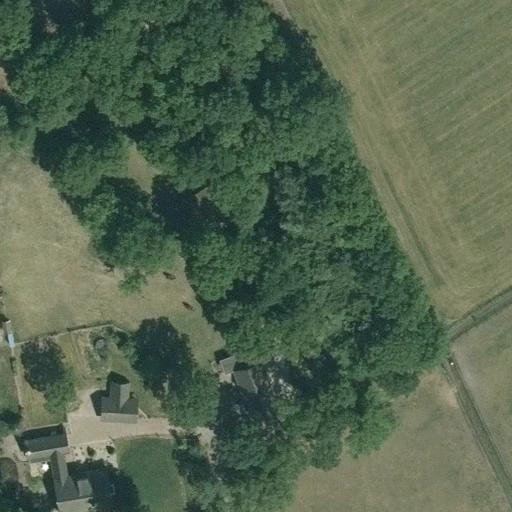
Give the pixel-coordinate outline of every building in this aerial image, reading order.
[(206,184),(201,174),(179,185),(184,195),(179,198),(196,231),(225,216),(208,182),(206,184)] [(290,210),(279,214),(290,244),(301,241),(290,210)] [(252,416),(278,406),(260,360),(235,369),(252,416)] [(129,396),(130,388),(130,381),(111,380),(110,395),(100,394),(99,420),(137,421),(138,396),(129,396)] [(66,474),(62,451),(68,450),(65,431),(25,438),(28,456),(51,452),(55,476),(53,476),(59,511),(61,511),(113,503),(107,467),(66,474)]
